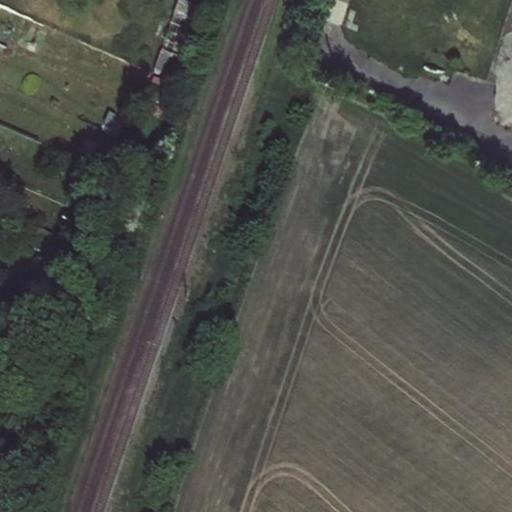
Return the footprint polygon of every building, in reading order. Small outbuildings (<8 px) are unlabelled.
[(177,12),(197,17),(200,8),(180,2),(177,12)] [(177,12),(155,73),(176,80),(197,17),(177,12)] [(117,118),(109,114),(105,123),(113,126),(117,118)] [(97,145),(84,139),(79,151),(92,156),(97,145)] [(44,267),(40,274),(78,290),(80,284),(44,267)] [(16,288),(22,275),(8,269),(3,282),(16,288)] [(53,328),(55,323),(37,314),(35,320),(53,328)]
